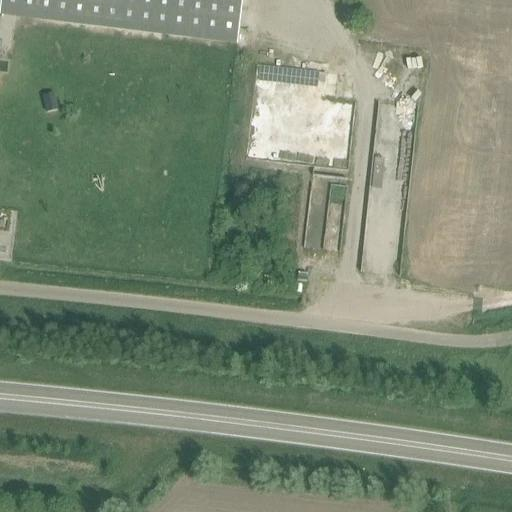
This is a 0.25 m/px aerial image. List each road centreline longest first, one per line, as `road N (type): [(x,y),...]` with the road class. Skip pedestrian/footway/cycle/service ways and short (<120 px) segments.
road 1 (primary): [(511,460),(0,395)]
road 2 (unclassified): [(511,336),(473,345),(0,306)]
